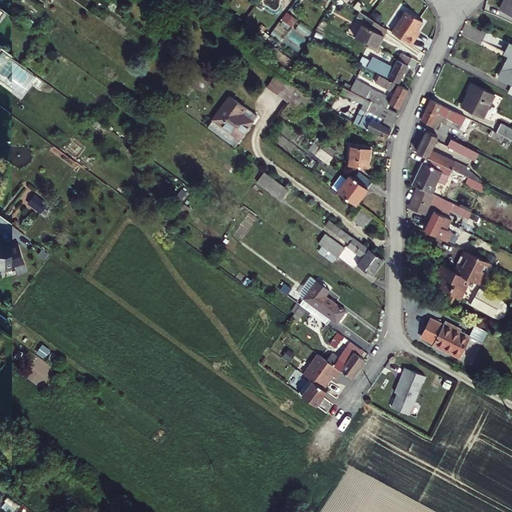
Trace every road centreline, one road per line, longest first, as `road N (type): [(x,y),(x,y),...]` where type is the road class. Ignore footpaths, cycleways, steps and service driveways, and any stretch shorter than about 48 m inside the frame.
road 1 (residential): [(456,17),(402,135),(393,338)]
road 2 (unknown): [(396,250),(359,234),(259,155),(255,136),(272,99)]
road 3 (residential): [(393,338),(511,404)]
